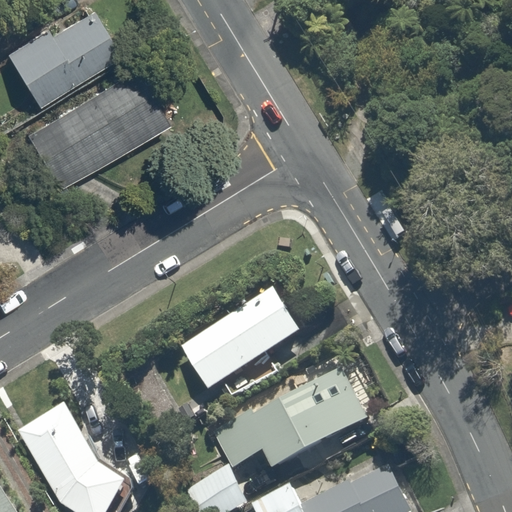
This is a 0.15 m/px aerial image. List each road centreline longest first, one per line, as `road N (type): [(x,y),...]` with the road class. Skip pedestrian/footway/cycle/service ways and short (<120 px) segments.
road 1 (residential): [(308,150),(0,343)]
road 2 (residential): [(418,337),(308,150)]
road 3 (residential): [(506,511),(418,337)]
road 4 (residential): [(308,150),(211,0)]
